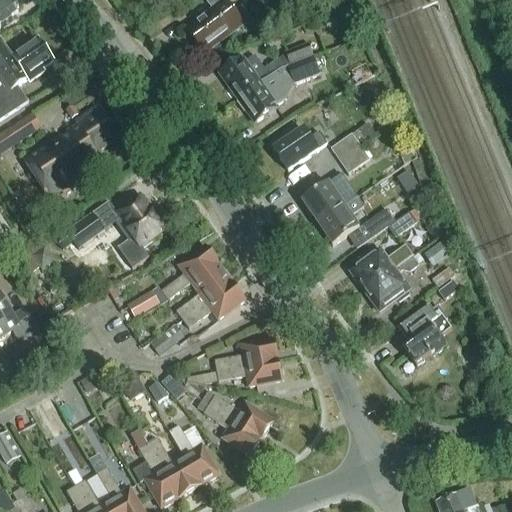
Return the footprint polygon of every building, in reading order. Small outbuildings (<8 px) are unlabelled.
[(202,18),(203,20),(186,33),(202,56),(241,27),(243,30),(247,31),(253,27),(254,23),(242,6),(234,12),(230,7),(241,0),(208,0),(206,2),(212,10),(202,18)] [(0,30),(1,30),(0,29),(0,27),(18,15),(8,1),(0,6),(0,30)] [(357,22),(351,7),(338,12),(343,27),(357,22)] [(0,124),(27,105),(17,90),(27,83),(28,85),(45,74),(43,72),(53,65),(37,41),(12,59),(0,42),(0,124)] [(318,57),(314,47),(291,57),(294,66),(318,57)] [(266,70),(257,56),(244,65),(241,61),(220,76),(229,89),(227,90),(236,102),(280,71),(274,64),(266,70)] [(244,114),(246,113),(255,125),(277,110),(275,108),(283,102),(287,90),(298,87),(325,76),(318,58),(318,57),(294,66),(280,71),(236,102),(244,114)] [(82,117),(76,107),(68,113),(75,122),(82,117)] [(81,123),(22,162),(50,204),(104,168),(94,154),(117,138),(97,108),(79,120),(81,123)] [(35,115),(1,138),(11,153),(45,130),(35,115)] [(304,132),(274,153),(288,174),(327,147),(319,135),(311,141),(304,132)] [(333,154),(341,167),(362,152),(354,140),(333,154)] [(371,166),(362,152),(341,167),(350,180),(371,166)] [(317,227),(344,209),(328,186),(302,205),(317,227)] [(110,204),(66,235),(73,245),(78,252),(116,225),(128,243),(118,251),(132,272),(149,260),(141,248),(142,248),(144,250),(152,244),(151,242),(168,230),(154,210),(150,213),(140,198),(117,214),(110,204)] [(344,209),(317,227),(333,249),(359,231),(351,219),(364,210),(357,200),(344,209)] [(378,239),(391,230),(400,224),(391,212),(370,227),(378,239)] [(413,215),(400,224),(391,230),(398,241),(421,225),(413,215)] [(66,235),(57,242),(64,252),(73,245),(66,235)] [(446,246),(430,257),(439,269),(455,258),(446,246)] [(190,286),(218,266),(205,248),(177,269),(184,277),(161,294),(168,303),(190,286)] [(388,262),(380,252),(378,254),(375,251),(366,258),(368,262),(351,275),(365,295),(413,259),(405,249),(388,262)] [(40,275),(54,266),(45,253),(31,262),(40,275)] [(420,263),(416,257),(413,259),(365,295),(379,314),(397,301),(399,304),(409,296),(407,293),(409,291),(398,276),(403,273),(410,274),(419,268),(417,265),(420,263)] [(218,266),(190,286),(199,297),(176,314),(182,323),(232,286),(218,266)] [(453,274),(435,287),(440,294),(458,281),(453,274)] [(218,323),(245,302),(232,286),(182,323),(189,331),(211,314),(218,323)] [(457,288),(443,299),(450,308),(464,298),(457,288)] [(156,294),(131,308),(138,321),(163,306),(156,294)] [(0,342),(13,334),(20,344),(39,332),(25,310),(13,318),(0,297),(0,342)] [(446,347),(444,344),(447,322),(438,309),(433,313),(428,307),(398,329),(408,343),(401,349),(416,369),(435,355),(438,356),(442,353),(442,350),(446,347)] [(180,328),(154,348),(162,359),(188,340),(180,328)] [(243,361),(225,364),(215,366),(217,375),(226,374),(278,364),(274,342),(240,349),(243,361)] [(278,364),(226,374),(217,375),(219,383),(246,378),(248,391),(282,384),(278,364)] [(119,383),(131,403),(145,395),(133,374),(119,383)] [(188,381),(188,384),(200,387),(219,383),(217,375),(188,381)] [(90,378),(80,384),(88,398),(98,391),(90,378)] [(172,408),(157,382),(144,389),(160,416),(172,408)] [(215,398),(208,393),(202,403),(218,413),(261,442),(274,423),(245,404),(239,413),(215,398)] [(202,403),(197,411),(204,415),(203,416),(227,431),(221,441),(250,459),(261,442),(218,413),(202,403)] [(95,463),(116,455),(103,420),(81,428),(95,463)] [(202,448),(193,453),(178,429),(168,434),(183,459),(200,488),(219,477),(202,448)] [(139,433),(130,438),(138,452),(147,447),(139,433)] [(19,457),(7,436),(0,439),(0,450),(8,463),(19,457)] [(178,501),(200,488),(183,459),(171,466),(157,441),(147,447),(178,501)] [(146,465),(132,473),(139,486),(144,483),(160,511),(178,501),(147,447),(138,452),(146,465)] [(96,478),(110,501),(116,511),(141,511),(129,490),(121,495),(107,471),(96,478)] [(87,511),(116,511),(110,501),(99,507),(85,484),(75,490),(79,497),(87,511)] [(87,511),(79,497),(75,490),(68,494),(78,511),(87,511)] [(475,509),(468,491),(435,504),(438,511),(484,511),(482,506),(475,509)] [(20,511),(16,503),(11,506),(3,492),(0,493),(0,511),(20,511)] [(33,511),(25,498),(16,503),(20,511),(33,511)]
